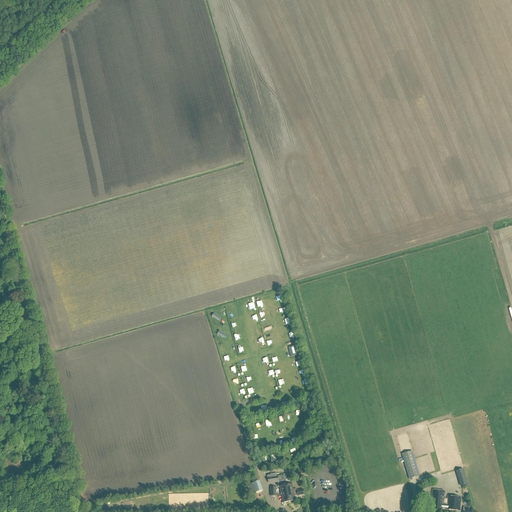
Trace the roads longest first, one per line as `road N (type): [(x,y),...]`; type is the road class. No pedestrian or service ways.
road 1 (track): [(82,511),(25,290)]
road 2 (track): [(0,348),(24,319),(25,290),(0,201)]
